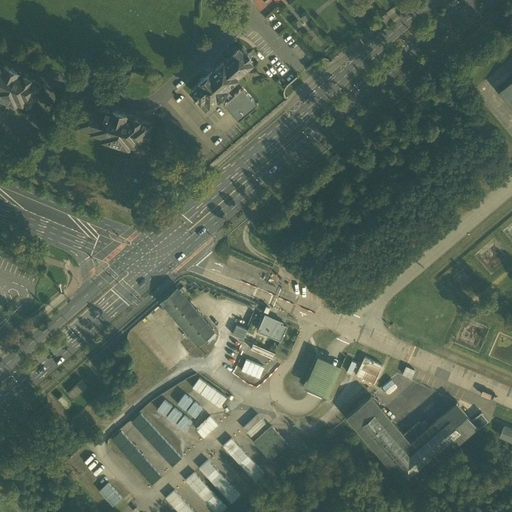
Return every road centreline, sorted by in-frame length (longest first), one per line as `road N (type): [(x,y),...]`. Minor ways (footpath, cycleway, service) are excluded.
road 1 (primary): [(170,254),(463,0)]
road 2 (primary): [(430,0),(150,241)]
road 3 (residential): [(0,52),(128,103),(150,101),(241,25),(245,0)]
road 4 (primary): [(0,402),(170,254)]
road 5 (unclassified): [(150,241),(0,180)]
